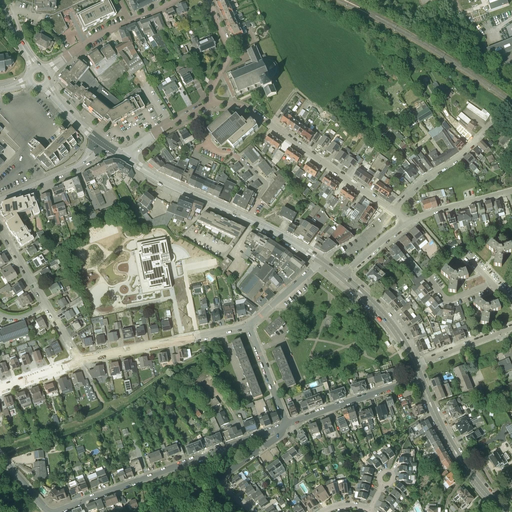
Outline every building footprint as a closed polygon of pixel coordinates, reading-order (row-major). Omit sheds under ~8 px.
[(31,13),(51,16),(44,19),(58,37),(68,30),(60,13),(68,10),(71,9),(83,33),(89,29),(116,16),(108,1),(107,1),(106,0),(17,0),(31,5),(31,13)] [(140,0),(136,2),(135,0),(127,0),(130,6),(133,13),(159,0),(140,0)] [(218,8),(218,7),(220,11),(230,7),(230,6),(228,3),(235,0),(227,0),(217,5),(218,8)] [(486,0),(491,11),(508,5),(506,0),(486,0)] [(178,17),(182,15),(186,13),(185,10),(187,9),(184,3),(177,6),(178,9),(175,10),(178,17)] [(222,18),(223,18),(233,13),(233,14),(232,9),(238,6),(237,3),(230,6),(230,7),(220,11),(219,11),(222,18)] [(172,17),(175,16),(172,9),(164,13),(168,22),(173,20),(172,17)] [(224,21),(225,24),(243,17),(241,14),(234,17),(233,14),(233,13),(223,18),(224,21)] [(508,13),(455,32),(469,39),(511,24),(508,13)] [(159,15),(152,18),(154,22),(154,23),(156,26),(157,26),(159,32),(165,30),(161,19),(159,15)] [(229,31),(229,30),(238,26),(237,22),(244,19),(243,17),(225,24),(226,27),(227,27),(229,31)] [(151,26),(152,25),(151,23),(154,22),(152,18),(148,20),(144,21),(146,27),(149,33),(149,34),(151,37),(160,50),(165,48),(166,47),(159,33),(155,35),(151,26)] [(149,34),(149,33),(146,27),(144,21),(136,24),(144,38),(146,43),(148,42),(145,35),(149,34)] [(232,35),(233,39),(243,35),(247,33),(244,27),(246,26),(247,29),(251,28),(249,24),(252,23),(250,21),(238,26),(229,30),(231,35),(232,35)] [(128,27),(118,31),(122,41),(130,37),(128,33),(130,32),(132,31),(133,31),(138,40),(139,41),(139,40),(142,46),(146,43),(144,38),(136,24),(130,26),(129,26),(128,26),(128,27)] [(54,43),(49,40),(37,34),(34,39),(37,41),(35,44),(46,50),(48,47),(51,48),(54,43)] [(196,38),(191,41),(196,53),(198,52),(199,54),(210,49),(211,51),(215,49),(214,47),(215,47),(214,46),(215,46),(214,43),(213,43),(211,39),(212,39),(211,35),(206,37),(204,38),(205,41),(199,44),(196,38)] [(136,55),(131,46),(132,45),(132,43),(130,37),(122,41),(123,44),(114,49),(117,53),(126,65),(129,70),(127,72),(124,76),(129,82),(134,77),(132,75),(144,67),(136,55)] [(500,57),(511,51),(511,38),(487,49),(500,57)] [(106,64),(116,57),(108,46),(100,52),(99,50),(97,52),(96,51),(87,57),(95,68),(104,61),(106,64)] [(186,47),(179,50),(181,56),(188,53),(186,47)] [(277,65),(277,64),(276,63),(275,62),(274,61),(273,60),(272,60),(271,59),(270,59),(269,59),(268,58),(267,58),(266,58),(265,55),(260,57),(256,47),(255,48),(255,47),(254,47),(254,48),(248,51),(248,50),(246,50),(251,60),(244,63),(245,66),(226,74),(237,98),(255,90),(256,92),(263,89),(267,98),(269,98),(276,94),(273,87),(277,85),(276,83),(277,83),(275,79),(276,78),(277,78),(277,77),(278,76),(278,75),(279,74),(279,73),(279,72),(279,71),(279,70),(279,69),(278,68),(278,67),(278,66),(277,65)] [(11,66),(13,64),(12,61),(9,59),(8,59),(7,55),(0,55),(0,73),(5,73),(4,68),(11,66)] [(86,94),(90,97),(100,85),(97,83),(88,69),(89,69),(86,66),(86,65),(82,61),(80,63),(77,61),(68,73),(65,71),(59,79),(68,87),(66,89),(64,91),(72,98),(74,96),(78,99),(80,97),(82,98),(86,94)] [(185,71),(179,74),(181,78),(183,82),(183,83),(183,82),(184,85),(185,85),(192,81),(189,75),(196,71),(193,64),(184,69),(185,71)] [(171,82),(167,84),(172,93),(178,90),(174,83),(177,82),(174,77),(170,80),(171,82)] [(157,86),(157,87),(160,91),(162,90),(166,96),(172,93),(167,84),(163,86),(162,84),(157,86)] [(124,101),(120,103),(116,99),(100,85),(90,97),(86,94),(82,98),(82,99),(84,101),(82,103),(83,104),(83,105),(82,107),(100,122),(106,127),(111,124),(112,126),(144,108),(140,102),(136,95),(124,101)] [(194,85),(186,89),(188,94),(197,89),(194,85)] [(132,92),(122,98),(124,101),(136,95),(133,91),(132,92)] [(145,99),(140,102),(144,108),(149,105),(145,99)] [(424,101),(419,104),(421,107),(423,111),(428,108),(424,101)] [(283,124),(287,127),(287,126),(295,115),(287,109),(289,107),(286,105),(280,112),(283,114),(282,116),(283,118),(280,122),(283,124)] [(418,114),(415,116),(419,123),(420,123),(433,115),(428,108),(423,111),(418,114)] [(207,131),(215,139),(213,141),(218,146),(220,144),(221,146),(227,141),(242,127),(239,123),(236,121),(235,122),(227,113),(207,131)] [(295,115),(287,126),(287,127),(292,130),(297,122),(295,121),(296,119),(295,118),(297,116),(295,115)] [(242,127),(227,141),(233,148),(257,127),(256,125),(255,123),(254,123),(251,120),(246,124),(242,120),(239,123),(242,127)] [(459,121),(457,123),(462,127),(465,130),(467,128),(472,131),(474,128),(475,129),(477,127),(475,126),(476,125),(472,122),(471,121),(467,126),(460,120),(459,121)] [(303,126),(297,134),(301,137),(302,138),(303,138),(308,130),(308,129),(306,128),(309,123),(306,121),(303,126)] [(292,130),(297,134),(303,126),(297,122),(292,130)] [(440,125),(446,133),(450,129),(445,122),(440,125)] [(394,124),(390,129),(390,130),(392,132),(394,133),(396,136),(401,141),(404,138),(399,133),(395,129),(397,126),(394,124)] [(435,128),(428,133),(429,135),(432,139),(434,141),(436,139),(438,141),(442,138),(447,147),(449,150),(445,153),(441,156),(445,161),(448,159),(449,159),(453,156),(458,152),(455,146),(454,146),(454,145),(453,145),(451,141),(448,136),(446,133),(444,131),(440,125),(436,128),(435,128)] [(35,160),(37,157),(41,161),(41,162),(48,169),(54,162),(56,165),(68,153),(66,151),(68,149),(63,145),(64,144),(65,143),(70,147),(75,142),(74,142),(76,140),(75,138),(77,136),(70,129),(66,133),(61,128),(58,130),(60,133),(59,134),(60,135),(59,136),(61,138),(59,139),(57,142),(47,151),(46,152),(37,144),(40,142),(35,137),(28,144),(32,148),(30,151),(32,153),(30,155),(35,160)] [(183,130),(179,132),(180,133),(182,138),(184,141),(187,139),(189,142),(189,143),(194,140),(192,136),(191,137),(189,134),(186,130),(183,131),(183,130)] [(315,143),(323,133),(321,132),(320,131),(318,134),(316,133),(315,134),(308,130),(303,138),(307,141),(310,142),(312,140),(316,142),(315,143)] [(320,141),(317,145),(322,148),(325,145),(327,146),(328,145),(331,141),(334,136),(329,133),(326,138),(323,136),(320,141)] [(172,151),(182,146),(175,134),(171,137),(167,140),(172,151)] [(267,144),(262,152),(265,154),(267,152),(268,151),(276,139),(269,135),(267,139),(265,141),(264,142),(267,144)] [(510,138),(506,135),(499,143),(503,146),(510,138)] [(454,137),(451,141),(453,145),(454,145),(454,146),(455,146),(458,152),(464,146),(454,137)] [(329,147),(327,151),(331,155),(334,151),(336,153),(337,151),(340,147),(341,145),(343,142),(340,140),(336,138),(333,142),(329,147)] [(278,150),(282,144),(276,139),(268,151),(272,153),(274,150),(272,149),(272,147),(278,151),(278,150)] [(488,148),(482,141),(478,146),(484,152),(485,151),(487,153),(491,150),(488,148)] [(404,142),(399,146),(402,150),(407,147),(404,142)] [(248,159),(255,154),(252,150),(254,148),(251,146),(249,148),(250,149),(244,154),(248,159)] [(285,155),(284,155),(287,158),(286,159),(288,160),(289,162),(296,153),(289,148),(286,153),(285,155)] [(480,154),(482,153),(477,148),(475,150),(474,149),(470,153),(475,159),(476,158),(479,161),(483,157),(480,154)] [(174,160),(172,156),(167,149),(162,153),(170,164),(172,162),(175,160),(174,160)] [(278,150),(272,159),(273,160),(275,162),(281,152),(278,150)] [(436,150),(428,154),(431,158),(433,162),(436,167),(445,161),(441,156),(440,157),(436,150)] [(343,153),(340,151),(334,160),(339,163),(342,159),(344,161),(349,154),(344,151),(343,153)] [(281,152),(275,162),(277,163),(278,164),(284,154),(281,152)] [(420,152),(417,154),(421,159),(421,160),(426,167),(429,171),(432,169),(433,169),(435,168),(436,167),(433,162),(429,164),(427,161),(424,157),(420,152)] [(298,164),(297,163),(302,157),(296,153),(289,162),(287,165),(289,167),(291,162),(293,163),(293,162),(297,164),(298,164)] [(159,172),(168,165),(170,164),(162,154),(149,164),(159,172)] [(260,161),(263,159),(260,156),(258,158),(255,154),(248,159),(253,164),(259,160),(260,161)] [(469,154),(464,159),(464,160),(470,166),(469,166),(473,172),(474,172),(477,175),(480,172),(477,169),(472,164),(472,163),(475,160),(469,154)] [(346,162),(343,166),(348,170),(351,166),(353,168),(354,166),(357,163),(360,158),(358,156),(356,158),(354,157),(352,159),(350,157),(347,160),(346,162)] [(415,157),(411,161),(419,171),(423,175),(426,173),(420,166),(421,166),(419,163),(418,161),(419,160),(417,156),(415,157)] [(262,172),(269,166),(264,161),(263,159),(260,161),(262,163),(258,166),(262,172)] [(177,165),(171,178),(180,182),(184,173),(186,168),(188,163),(180,160),(178,164),(177,165)] [(112,161),(103,163),(109,174),(106,176),(109,181),(108,181),(110,185),(114,183),(112,179),(113,179),(111,176),(118,172),(112,161)] [(112,161),(118,172),(120,173),(125,165),(119,162),(117,161),(112,161)] [(168,165),(159,172),(171,178),(177,165),(178,164),(172,162),(170,164),(168,165)] [(103,163),(89,171),(95,183),(98,188),(97,188),(98,189),(100,193),(101,195),(112,189),(110,185),(108,181),(109,181),(106,176),(109,174),(103,163)] [(231,168),(236,174),(242,168),(238,163),(233,166),(232,164),(229,166),(231,169),(231,168)] [(303,170),(309,174),(314,167),(308,163),(303,170)] [(120,173),(120,174),(122,177),(121,178),(123,181),(125,185),(128,183),(130,179),(132,180),(134,175),(131,173),(132,171),(131,170),(131,169),(130,169),(131,168),(125,165),(120,173)] [(400,167),(397,171),(402,176),(405,173),(410,179),(412,177),(413,177),(415,176),(415,175),(417,173),(410,165),(404,171),(400,167)] [(203,169),(202,171),(200,176),(195,189),(201,191),(205,182),(206,180),(208,175),(211,169),(204,166),(204,168),(203,169)] [(269,166),(262,172),(267,177),(272,172),(274,174),(276,172),(273,168),(271,169),(269,166)] [(296,166),(292,172),(295,175),(300,168),(296,166)] [(314,183),(317,179),(315,177),(319,171),(314,167),(309,174),(312,176),(310,180),(314,183)] [(186,185),(188,186),(194,174),(193,174),(194,171),(186,168),(184,173),(180,182),(181,182),(182,182),(186,184),(186,185)] [(368,185),(372,178),(369,175),(373,170),(370,168),(367,171),(366,173),(365,173),(361,180),(368,185)] [(381,173),(376,179),(379,181),(380,179),(381,180),(384,177),(387,172),(386,172),(386,171),(387,170),(384,168),(383,170),(381,173)] [(300,169),(295,176),(299,179),(304,172),(300,169)] [(354,175),(361,180),(365,173),(359,169),(354,175)] [(89,171),(85,173),(89,183),(94,181),(89,171)] [(241,177),(245,182),(252,177),(247,172),(243,175),(242,173),(239,175),(240,178),(241,177)] [(85,173),(81,175),(84,180),(86,184),(87,186),(90,184),(89,183),(85,173)] [(221,178),(214,197),(229,204),(232,198),(231,198),(234,191),(234,192),(237,186),(236,185),(226,181),(228,178),(223,173),(221,178)] [(194,174),(188,186),(195,189),(200,176),(197,175),(195,174),(194,174)] [(268,206),(271,202),(287,181),(283,178),(279,175),(277,178),(279,179),(262,201),(268,206)] [(322,192),(324,193),(327,189),(333,180),(327,176),(322,182),(322,183),(324,185),(323,185),(322,186),(321,186),(321,187),(321,188),(321,189),(322,190),(323,190),(322,192)] [(212,185),(208,194),(214,197),(217,188),(221,178),(218,177),(216,181),(216,182),(214,186),(212,185)] [(77,178),(71,180),(76,195),(78,198),(79,203),(80,202),(82,206),(89,203),(87,196),(85,191),(82,192),(77,178)] [(374,189),(380,193),(389,181),(387,179),(384,183),(382,181),(381,180),(380,179),(379,181),(378,182),(374,189)] [(61,184),(62,186),(66,195),(66,196),(70,205),(71,207),(80,204),(79,203),(78,198),(76,195),(71,180),(61,184)] [(327,189),(324,193),(328,196),(331,191),(332,190),(334,191),(335,191),(336,190),(339,185),(333,180),(327,189)] [(261,186),(257,181),(253,184),(251,182),(248,184),(250,186),(251,186),(255,191),(261,186)] [(316,181),(313,185),(311,188),(315,191),(320,184),(316,181)] [(389,181),(380,193),(387,198),(389,198),(390,196),(389,195),(392,192),(389,190),(391,187),(389,186),(391,182),(389,181)] [(201,191),(208,194),(212,185),(205,182),(201,191)] [(70,205),(66,196),(66,195),(62,186),(51,190),(54,197),(60,195),(64,203),(63,204),(64,207),(70,205)] [(341,193),(339,195),(346,199),(350,192),(344,188),(341,193),(340,193),(341,193)] [(242,198),(238,207),(248,213),(257,195),(246,190),(242,198)] [(443,198),(440,190),(427,193),(428,198),(429,200),(432,209),(437,207),(435,201),(443,198)] [(234,191),(231,198),(232,198),(235,199),(232,205),(238,207),(242,198),(237,196),(238,194),(234,192),(234,191)] [(344,205),(341,209),(344,211),(346,207),(346,206),(349,202),(352,204),(354,201),(357,197),(350,192),(346,199),(345,199),(342,204),(344,205)] [(147,193),(136,205),(143,216),(146,214),(147,214),(150,211),(151,210),(152,209),(151,207),(150,205),(154,200),(147,193)] [(21,247),(33,240),(31,237),(30,237),(29,234),(24,226),(23,227),(16,215),(31,209),(34,216),(39,214),(35,202),(36,202),(36,201),(34,196),(29,198),(29,197),(15,201),(15,200),(0,205),(1,207),(0,207),(0,214),(1,215),(4,214),(5,219),(3,221),(4,224),(5,223),(12,236),(14,235),(21,247)] [(177,206),(187,210),(190,211),(194,202),(181,197),(177,206)] [(432,209),(429,200),(428,198),(426,198),(426,197),(421,199),(425,211),(432,209)] [(333,207),(338,200),(335,198),(330,205),(333,207)] [(53,225),(56,224),(51,207),(50,201),(44,202),(48,218),(50,217),(53,225)] [(491,201),(485,203),(486,208),(487,210),(488,213),(493,211),(491,204),(491,201)] [(495,203),(491,204),(493,211),(494,211),(494,212),(497,221),(500,220),(498,214),(504,213),(503,212),(500,201),(494,203),(495,203)] [(193,217),(196,210),(202,212),(204,206),(194,202),(190,211),(189,214),(188,216),(193,217)] [(177,206),(174,205),(170,203),(167,212),(174,215),(175,215),(176,215),(184,218),(187,219),(188,216),(189,214),(185,213),(187,210),(177,206)] [(355,207),(354,209),(355,210),(356,211),(358,209),(364,213),(370,218),(375,211),(368,207),(366,209),(361,206),(358,203),(357,205),(357,204),(355,207)] [(63,217),(67,215),(64,207),(63,204),(55,206),(58,214),(58,213),(59,216),(60,218),(63,217)] [(485,213),(484,210),(483,205),(481,206),(480,204),(476,205),(477,210),(480,220),(483,219),(484,222),(486,222),(486,221),(489,221),(487,215),(485,215),(484,213),(485,213)] [(471,215),(477,214),(475,205),(469,207),(471,215)] [(58,217),(59,216),(58,213),(58,214),(55,206),(51,207),(56,224),(57,224),(57,225),(60,224),(58,217)] [(316,206),(314,209),(309,215),(313,218),(321,209),(317,206),(316,206)] [(297,214),(284,207),(279,216),(283,218),(292,223),(297,214)] [(345,214),(346,214),(345,215),(349,218),(350,217),(354,212),(349,209),(346,213),(346,214),(345,214)] [(358,209),(356,211),(359,213),(358,215),(361,217),(359,220),(360,220),(362,221),(366,224),(370,218),(364,213),(358,209)] [(354,212),(350,217),(354,220),(356,218),(358,215),(359,213),(356,211),(355,210),(354,212)] [(466,211),(462,212),(466,226),(467,230),(470,230),(468,223),(472,222),(471,220),(470,216),(469,211),(468,211),(468,210),(466,211)] [(198,220),(197,221),(198,221),(200,222),(233,237),(236,239),(235,240),(231,247),(223,258),(225,260),(226,258),(233,248),(245,231),(246,230),(246,229),(238,226),(207,211),(198,220)] [(457,214),(456,214),(457,219),(458,223),(459,223),(462,222),(463,227),(466,226),(462,212),(458,213),(457,213),(457,214)] [(441,214),(434,217),(437,225),(441,234),(446,232),(448,231),(447,228),(445,229),(443,226),(441,227),(440,224),(446,222),(447,222),(444,214),(441,214)] [(458,229),(456,224),(453,214),(452,214),(452,215),(447,216),(449,225),(453,224),(453,226),(454,226),(455,230),(458,229)] [(298,229),(292,236),(298,239),(301,237),(305,239),(303,242),(308,245),(319,231),(318,230),(319,230),(314,227),(316,223),(307,218),(304,221),(298,229)] [(286,232),(292,236),(298,229),(304,221),(301,219),(298,224),(296,227),(291,224),(286,232)] [(333,240),(340,246),(353,237),(350,233),(349,233),(344,228),(340,226),(335,223),(331,228),(326,233),(331,237),(333,240)] [(194,227),(193,225),(182,236),(183,237),(194,227)] [(314,248),(319,252),(327,242),(331,237),(326,233),(331,228),(328,226),(320,236),(322,238),(314,248)] [(412,240),(418,247),(426,240),(422,236),(425,235),(420,229),(418,231),(416,228),(410,233),(414,238),(412,240)] [(250,242),(252,243),(258,236),(250,232),(248,237),(247,237),(246,240),(250,242)] [(249,247),(249,248),(251,249),(256,243),(258,244),(263,237),(259,235),(258,236),(252,243),(249,247)] [(251,255),(256,258),(258,255),(262,250),(264,248),(270,240),(263,237),(258,244),(260,245),(255,253),(253,251),(250,254),(251,255)] [(327,242),(319,252),(324,254),(326,254),(340,246),(333,240),(331,237),(327,242)] [(405,237),(400,242),(403,245),(407,250),(410,248),(412,250),(414,248),(418,252),(421,250),(418,247),(412,240),(410,242),(405,237)] [(264,265),(267,262),(278,245),(270,240),(264,248),(262,250),(258,255),(256,258),(264,265)] [(30,257),(34,254),(40,251),(37,246),(39,244),(37,241),(31,245),(33,247),(26,251),(30,257)] [(160,241),(139,245),(140,248),(136,249),(137,254),(136,254),(136,256),(140,275),(138,276),(140,288),(141,294),(142,295),(160,291),(160,289),(162,289),(163,291),(171,289),(169,279),(166,267),(165,267),(164,264),(170,263),(167,251),(165,241),(160,242),(160,241)] [(495,256),(495,260),(494,266),(502,267),(503,258),(505,255),(511,252),(511,246),(511,244),(501,248),(499,248),(491,241),(486,248),(494,254),(495,256)] [(283,261),(284,260),(290,253),(286,251),(278,245),(267,262),(264,265),(260,270),(259,272),(257,274),(255,276),(260,280),(265,284),(269,279),(274,272),(283,261)] [(392,251),(389,253),(393,259),(394,260),(396,262),(400,258),(401,259),(402,259),(404,261),(407,264),(409,262),(398,249),(395,246),(394,247),(393,247),(391,248),(391,249),(392,251)] [(0,253),(0,267),(0,268),(8,263),(3,255),(1,256),(0,253)] [(284,270),(289,263),(294,257),(290,253),(284,260),(286,262),(280,269),(283,271),(284,270)] [(389,253),(385,256),(391,263),(394,260),(393,259),(389,253)] [(36,268),(45,263),(41,256),(32,261),(36,268)] [(282,270),(278,276),(275,272),(269,279),(272,283),(272,282),(278,289),(284,284),(286,286),(306,268),(305,266),(306,265),(294,257),(289,263),(284,270),(283,271),(282,270)] [(232,262),(226,258),(225,260),(217,270),(223,275),(232,262)] [(46,278),(51,276),(50,274),(60,268),(55,260),(53,261),(49,263),(51,266),(47,268),(40,273),(43,280),(46,278)] [(370,281),(371,282),(381,271),(384,269),(386,267),(384,265),(382,267),(379,264),(376,267),(375,266),(366,275),(367,277),(370,280),(370,281)] [(0,271),(7,283),(16,277),(10,265),(6,267),(0,271)] [(459,281),(469,278),(466,270),(456,274),(454,274),(446,267),(441,274),(449,280),(450,283),(448,292),(456,293),(458,284),(459,281)] [(386,276),(381,271),(371,282),(373,284),(374,283),(377,286),(379,286),(385,280),(384,279),(386,276)] [(415,286),(422,281),(419,277),(417,279),(412,283),(415,286)] [(389,306),(390,305),(397,299),(397,298),(402,294),(400,292),(395,296),(394,295),(393,296),(390,292),(393,289),(395,290),(397,288),(396,286),(397,286),(393,281),(386,289),(382,293),(379,296),(389,306)] [(260,297),(255,303),(261,308),(274,296),(274,295),(273,293),(278,289),(272,282),(272,283),(264,292),(267,296),(263,300),(260,297)] [(10,291),(13,296),(24,290),(20,283),(14,286),(15,287),(11,289),(10,290),(10,289),(8,285),(0,289),(0,293),(6,291),(7,293),(10,291)] [(418,289),(421,293),(428,287),(425,283),(422,286),(420,283),(415,287),(413,285),(410,288),(414,292),(418,289)] [(52,295),(60,290),(56,284),(49,288),(52,295)] [(420,300),(422,303),(430,296),(428,294),(432,291),(428,287),(421,293),(424,297),(420,300)] [(25,298),(23,295),(17,298),(22,307),(27,304),(27,305),(32,303),(28,296),(25,298)] [(428,308),(431,305),(438,299),(435,295),(431,298),(430,296),(422,303),(424,305),(425,304),(428,308)] [(61,309),(68,305),(70,307),(77,304),(82,300),(80,297),(70,303),(67,298),(64,299),(57,303),(61,309)] [(390,305),(393,309),(400,303),(397,299),(390,305)] [(436,316),(440,309),(438,307),(442,303),(438,299),(431,305),(434,309),(433,310),(434,311),(431,313),(434,318),(436,316)] [(501,310),(498,302),(488,306),(486,306),(478,299),(473,306),(481,312),(482,315),(481,324),(488,325),(490,316),(492,313),(501,310)] [(243,303),(236,305),(233,304),(235,315),(238,314),(239,317),(246,316),(245,313),(247,313),(251,315),(257,308),(246,300),(243,303)] [(400,303),(393,309),(396,313),(400,310),(402,312),(410,305),(408,303),(405,305),(402,301),(400,303)] [(214,308),(215,312),(211,313),(213,323),(217,322),(217,321),(220,321),(219,314),(222,313),(220,303),(217,304),(218,308),(214,308)] [(71,319),(72,319),(72,318),(75,317),(74,316),(77,315),(73,309),(78,306),(77,304),(70,307),(71,310),(64,314),(68,320),(70,319),(71,319)] [(223,307),(224,311),(225,316),(226,320),(233,319),(233,315),(235,315),(233,304),(229,304),(229,306),(223,307)] [(400,317),(403,321),(410,315),(407,311),(411,308),(414,306),(412,304),(410,305),(402,312),(404,314),(400,317)] [(442,315),(447,316),(449,307),(444,306),(443,310),(440,309),(436,316),(442,317),(442,315)] [(449,307),(447,316),(453,317),(453,315),(462,312),(460,306),(454,308),(449,307)] [(200,325),(208,324),(205,312),(201,313),(202,317),(198,317),(200,325)] [(406,325),(410,322),(412,325),(421,319),(418,315),(414,319),(410,315),(403,321),(406,325)] [(75,332),(81,328),(79,326),(82,324),(80,320),(82,319),(81,316),(79,317),(77,318),(76,319),(74,320),(76,322),(71,326),(75,332)] [(96,337),(95,337),(97,345),(104,344),(103,336),(106,336),(104,327),(103,320),(102,317),(98,317),(100,327),(101,327),(102,332),(95,334),(96,337)] [(38,329),(40,332),(47,327),(41,318),(35,322),(39,328),(38,329)] [(264,331),(270,338),(286,325),(279,318),(273,323),(269,326),(264,331)] [(165,322),(161,323),(163,332),(170,331),(168,319),(164,320),(165,322)] [(409,329),(411,334),(420,330),(418,326),(423,324),(421,319),(412,325),(414,327),(409,329)] [(0,343),(2,343),(3,344),(29,335),(24,321),(21,322),(22,324),(18,325),(18,324),(15,325),(15,326),(12,327),(11,326),(8,327),(9,328),(5,330),(5,328),(2,329),(2,331),(0,331),(0,343)] [(91,325),(76,334),(78,337),(92,329),(91,325)] [(135,329),(136,334),(137,337),(144,336),(142,327),(139,327),(139,326),(135,326),(135,329)] [(157,326),(149,327),(150,335),(158,333),(157,326)] [(456,342),(461,340),(458,331),(453,333),(450,326),(448,327),(452,339),(455,338),(456,342)] [(441,333),(442,334),(446,346),(451,344),(449,340),(452,339),(448,327),(444,328),(445,332),(441,333)] [(131,329),(121,331),(123,340),(133,338),(131,329)] [(418,340),(427,336),(426,333),(422,334),(420,330),(411,334),(413,339),(417,337),(418,340)] [(458,331),(461,340),(466,338),(463,330),(458,331)] [(115,333),(108,334),(110,343),(117,341),(115,333)] [(90,335),(91,338),(82,340),(84,348),(89,347),(90,347),(92,346),(92,343),(94,342),(93,334),(90,335)] [(440,343),(441,348),(446,346),(442,334),(437,336),(437,335),(434,336),(435,339),(437,344),(440,343)] [(417,349),(426,345),(424,340),(428,339),(427,336),(418,340),(419,342),(415,344),(417,349)] [(231,343),(239,362),(248,358),(243,347),(240,339),(231,343)] [(49,346),(50,348),(44,351),(48,359),(54,356),(54,355),(61,352),(56,341),(51,344),(49,346)] [(426,345),(417,349),(419,354),(428,350),(426,345)] [(21,359),(22,362),(24,367),(30,364),(27,357),(30,356),(27,348),(24,349),(26,356),(20,357),(21,359)] [(280,370),(288,367),(281,348),(272,352),(280,370)] [(182,359),(187,358),(186,350),(178,351),(179,355),(176,355),(177,360),(177,363),(182,362),(182,359)] [(41,360),(38,351),(32,353),(35,363),(41,360)] [(17,363),(18,363),(17,361),(16,359),(10,361),(8,354),(5,356),(5,357),(8,364),(10,363),(13,370),(19,368),(17,363)] [(160,364),(168,363),(166,354),(158,355),(160,364)] [(152,369),(152,367),(151,363),(147,363),(146,358),(139,359),(141,369),(147,368),(148,370),(152,369)] [(246,381),(255,377),(248,358),(239,362),(246,381)] [(502,373),(511,369),(511,366),(511,364),(507,365),(505,360),(498,363),(502,373)] [(137,373),(136,368),(135,363),(131,364),(130,361),(123,362),(125,372),(131,371),(132,374),(137,373)] [(116,375),(119,374),(117,363),(110,365),(111,373),(110,373),(111,377),(116,376),(116,375)] [(88,372),(92,379),(104,377),(102,366),(93,368),(94,371),(88,372)] [(455,375),(465,371),(463,366),(453,370),(455,375)] [(210,410),(220,404),(215,398),(212,400),(200,384),(211,376),(204,367),(189,378),(210,410)] [(296,386),(288,367),(280,370),(287,389),(296,386)] [(380,373),(384,385),(392,383),(391,382),(396,380),(393,369),(388,370),(380,373)] [(457,380),(467,376),(465,371),(455,375),(457,380)] [(376,388),(384,385),(380,373),(379,373),(379,372),(372,374),(372,375),(366,377),(367,379),(368,384),(374,382),(376,388)] [(87,381),(84,382),(81,373),(71,376),(74,386),(78,384),(79,388),(82,387),(88,403),(96,400),(94,394),(93,394),(90,387),(89,387),(87,381)] [(460,387),(462,393),(472,389),(467,376),(457,380),(457,382),(460,387)] [(263,396),(255,377),(246,381),(254,400),(263,396)] [(61,392),(72,388),(69,381),(66,382),(65,378),(57,381),(61,392)] [(442,386),(444,386),(448,384),(446,381),(441,383),(439,378),(430,382),(433,390),(442,387),(442,386)] [(357,384),(360,393),(366,391),(365,387),(366,387),(364,382),(357,384)] [(53,394),(58,392),(54,383),(48,385),(48,384),(43,386),(45,392),(46,391),(48,395),(53,393),(53,394)] [(354,395),(360,393),(357,384),(350,386),(352,392),(353,391),(354,395)] [(448,384),(444,386),(448,398),(452,396),(448,384)] [(437,401),(446,397),(442,386),(442,387),(433,390),(437,401)] [(487,400),(480,386),(475,389),(482,402),(487,400)] [(45,400),(44,397),(42,392),(39,393),(37,388),(30,391),(31,395),(33,402),(41,399),(42,401),(45,400)] [(337,391),(340,400),(346,398),(344,394),(345,394),(344,389),(337,391)] [(305,399),(309,410),(316,408),(313,399),(312,397),(310,390),(304,392),(303,393),(305,399)] [(334,402),(340,400),(337,391),(330,393),(331,398),(332,398),(334,402)] [(31,404),(29,398),(27,394),(24,395),(24,393),(16,395),(18,402),(19,401),(21,407),(31,404)] [(6,408),(13,406),(10,397),(3,400),(6,408)] [(313,399),(316,408),(323,405),(320,397),(313,399)] [(391,406),(394,405),(391,398),(385,399),(387,404),(391,417),(394,416),(391,406)] [(303,413),(309,410),(305,399),(298,402),(299,405),(300,404),(303,413)] [(449,412),(459,408),(457,405),(461,403),(460,399),(456,401),(455,401),(449,403),(450,405),(447,407),(449,412)] [(292,417),(298,415),(293,403),(287,405),(292,417)] [(221,427),(229,423),(221,406),(213,410),(221,427)] [(384,417),(387,416),(384,407),(383,406),(381,407),(380,408),(380,410),(377,411),(380,422),(385,420),(384,417)] [(407,422),(411,420),(416,419),(416,417),(424,415),(421,406),(409,410),(408,406),(402,408),(407,422)] [(346,423),(350,421),(346,410),(346,408),(342,409),(343,411),(342,412),(344,418),(346,423)] [(350,421),(357,419),(354,408),(346,410),(350,421)] [(456,418),(461,416),(463,415),(463,414),(462,411),(460,411),(459,408),(449,412),(452,418),(456,417),(456,418)] [(373,425),(371,419),(373,419),(371,410),(365,412),(369,427),(371,427),(370,425),(373,425)] [(363,429),(369,427),(365,412),(359,414),(363,429)] [(280,422),(277,413),(270,416),(274,424),(280,422)] [(260,419),(260,421),(262,426),(265,424),(266,427),(271,425),(267,416),(266,414),(259,417),(259,420),(260,419)] [(460,424),(457,426),(459,430),(476,420),(475,417),(471,419),(467,418),(466,419),(466,418),(459,422),(460,424)] [(466,434),(470,431),(472,430),(473,428),(471,425),(473,425),(479,422),(479,423),(481,422),(482,423),(483,422),(481,417),(478,419),(476,420),(459,430),(462,434),(465,432),(466,434)] [(215,431),(220,429),(214,418),(210,420),(215,431)] [(349,431),(346,423),(344,418),(337,421),(342,433),(349,431)] [(326,435),(334,432),(329,419),(322,422),(325,430),(324,430),(326,435)] [(422,429),(430,425),(427,420),(419,425),(417,422),(415,424),(416,427),(419,431),(422,429)] [(254,421),(244,424),(247,433),(250,432),(250,433),(257,430),(254,421)] [(315,435),(319,433),(316,424),(309,426),(312,435),(315,434),(315,435)] [(422,429),(424,434),(432,430),(430,425),(422,429)] [(423,437),(425,435),(428,440),(436,436),(432,430),(424,434),(422,435),(423,437)] [(476,440),(477,439),(475,435),(476,435),(478,438),(481,437),(478,431),(477,431),(477,430),(472,433),(469,435),(470,435),(469,435),(469,436),(466,438),(469,444),(475,440),(476,440)] [(225,432),(223,434),(226,442),(243,436),(241,431),(236,433),(227,436),(225,432)] [(297,437),(302,444),(308,440),(305,437),(306,436),(303,431),(300,433),(301,434),(297,437)] [(213,437),(216,445),(222,443),(221,439),(222,439),(220,433),(216,435),(216,436),(213,437)] [(424,446),(425,449),(431,446),(439,441),(436,436),(428,440),(426,442),(427,444),(424,446)] [(210,448),(216,445),(213,437),(209,438),(209,437),(205,439),(206,443),(205,444),(207,448),(210,447),(210,448)] [(123,448),(121,440),(115,441),(118,449),(123,448)] [(435,451),(442,447),(439,441),(431,446),(435,451)] [(193,445),(196,453),(204,450),(200,442),(193,445)] [(171,447),(174,455),(180,453),(181,455),(184,454),(180,443),(171,447)] [(189,456),(196,453),(193,445),(186,447),(189,456)] [(79,447),(76,448),(78,454),(85,452),(83,446),(79,447)] [(387,455),(390,459),(395,456),(393,453),(394,452),(391,449),(386,448),(385,446),(382,448),(383,449),(380,451),(384,456),(387,455)] [(168,458),(174,455),(171,447),(165,449),(166,452),(163,453),(166,461),(169,460),(168,458)] [(435,459),(438,457),(446,453),(442,447),(435,451),(437,455),(436,456),(435,454),(433,456),(435,459)] [(288,453),(292,459),(296,457),(298,460),(304,456),(299,450),(296,452),(294,449),(288,453)] [(163,460),(163,462),(166,461),(163,453),(162,450),(154,453),(157,462),(163,460)] [(33,452),(34,459),(44,458),(43,451),(33,452)] [(377,461),(378,461),(380,460),(383,464),(388,461),(384,456),(380,451),(376,454),(373,456),(375,459),(377,461)] [(498,468),(499,468),(499,467),(500,467),(500,466),(503,464),(502,464),(503,464),(504,466),(508,463),(506,461),(509,459),(509,458),(510,457),(508,454),(507,455),(506,453),(499,457),(496,452),(495,453),(493,454),(493,455),(489,458),(492,464),(493,463),(496,468),(497,468),(498,468)] [(151,464),(157,462),(154,453),(145,457),(149,468),(152,466),(151,464)] [(286,464),(292,459),(288,453),(281,458),(286,464)] [(438,457),(441,463),(449,459),(446,453),(438,457)] [(411,467),(411,464),(412,458),(399,458),(399,464),(405,464),(405,467),(408,467),(411,467)] [(371,462),(369,459),(367,461),(370,466),(373,465),(376,469),(381,466),(378,461),(377,461),(375,459),(371,462)] [(438,464),(440,468),(444,466),(451,461),(449,459),(441,463),(438,464)] [(276,470),(282,466),(278,460),(272,464),(276,470)] [(131,469),(133,473),(142,470),(139,461),(129,464),(131,469)] [(451,461),(444,466),(447,471),(454,466),(451,461)] [(32,469),(34,480),(38,479),(38,480),(44,479),(43,473),(46,473),(45,463),(35,464),(36,469),(32,469)] [(270,475),(276,470),(272,464),(266,469),(270,475)] [(405,475),(408,475),(408,476),(411,476),(411,472),(408,472),(408,467),(405,467),(399,467),(399,472),(405,473),(405,475)] [(362,476),(363,476),(366,477),(366,474),(372,476),(374,470),(365,468),(363,473),(360,472),(359,475),(362,476)] [(131,469),(125,471),(128,479),(134,477),(133,473),(131,469)] [(96,473),(100,485),(103,484),(103,485),(109,482),(104,470),(96,473)] [(124,472),(118,474),(121,482),(127,480),(124,472)] [(89,481),(92,489),(98,486),(100,485),(96,473),(88,476),(89,481)] [(451,473),(447,476),(443,479),(449,487),(454,483),(453,482),(456,479),(451,473)] [(238,486),(244,482),(240,476),(239,477),(237,475),(229,481),(233,486),(236,483),(238,485),(237,486),(238,486)] [(408,476),(408,475),(405,475),(399,475),(399,481),(405,481),(405,484),(410,484),(411,484),(411,481),(411,476),(408,476)] [(360,484),(364,485),(364,482),(370,484),(371,478),(366,477),(363,476),(362,476),(361,481),(358,480),(357,483),(360,484)] [(76,481),(80,493),(82,492),(88,490),(84,478),(76,481)] [(339,494),(339,492),(336,482),(336,484),(333,484),(332,480),(329,481),(324,483),(326,488),(329,493),(331,491),(333,496),(339,494)] [(341,491),(342,495),(348,494),(348,489),(347,484),(344,484),(344,480),(342,480),(336,482),(339,492),(341,491)] [(80,493),(76,481),(67,484),(69,489),(71,497),(77,494),(80,493)] [(241,491),(245,488),(247,490),(252,487),(248,482),(247,483),(245,481),(244,482),(238,486),(241,491)] [(252,494),(253,497),(261,492),(255,484),(252,487),(247,490),(244,492),(248,497),(252,494)] [(358,493),(359,493),(361,493),(362,491),(368,492),(369,487),(364,485),(360,484),(359,490),(356,489),(355,492),(358,493)] [(406,496),(403,494),(407,489),(400,484),(396,488),(401,492),(399,494),(401,496),(403,498),(406,496)] [(321,486),(312,492),(317,500),(319,499),(320,499),(322,502),(329,498),(321,486)] [(58,492),(55,489),(48,495),(53,500),(57,501),(67,498),(64,490),(58,492)] [(460,498),(463,501),(470,495),(465,490),(464,492),(461,489),(457,492),(459,494),(453,500),(456,503),(460,498)] [(398,500),(401,496),(399,494),(394,490),(391,494),(395,498),(393,500),(396,503),(395,503),(398,505),(400,502),(398,500)] [(255,503),(259,500),(261,503),(266,499),(267,498),(262,491),(261,492),(253,497),(252,498),(255,503)] [(121,505),(119,500),(118,500),(116,495),(110,497),(113,506),(116,505),(117,507),(121,505)] [(311,495),(301,501),(305,508),(308,506),(311,510),(317,506),(315,502),(315,501),(311,495)] [(463,511),(465,508),(469,505),(468,504),(474,500),(470,495),(463,501),(465,503),(460,508),(463,511)] [(115,510),(113,506),(110,497),(104,499),(106,504),(105,505),(107,511),(112,509),(113,511),(115,510)] [(392,507),(395,503),(396,503),(393,500),(389,497),(385,501),(390,505),(388,507),(390,509),(389,509),(392,511),(395,509),(392,507)] [(265,507),(267,509),(272,506),(277,502),(275,499),(273,500),(273,499),(269,502),(268,500),(267,501),(266,499),(261,503),(258,504),(262,509),(265,507)] [(104,509),(103,505),(101,500),(95,503),(97,509),(98,511),(104,509)] [(138,507),(137,505),(136,500),(129,502),(132,511),(136,511),(141,510),(140,506),(138,507)] [(88,511),(97,509),(95,503),(86,506),(88,511)] [(384,511),(387,511),(389,509),(390,509),(388,507),(383,503),(380,507),(384,511)]
